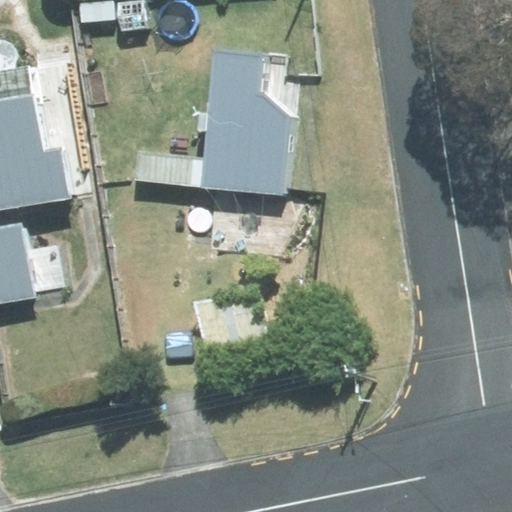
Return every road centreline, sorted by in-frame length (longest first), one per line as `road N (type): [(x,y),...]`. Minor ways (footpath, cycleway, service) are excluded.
road 1 (residential): [(492,464),(427,0)]
road 2 (residential): [(260,511),(492,464)]
